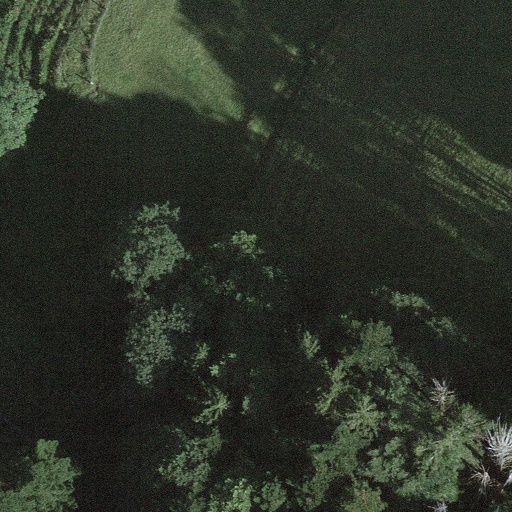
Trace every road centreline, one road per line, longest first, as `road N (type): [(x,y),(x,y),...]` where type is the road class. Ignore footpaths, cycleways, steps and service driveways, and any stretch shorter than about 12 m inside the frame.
road 1 (track): [(169,511),(188,331),(214,252),(269,126),(347,0)]
road 2 (track): [(0,424),(87,511)]
